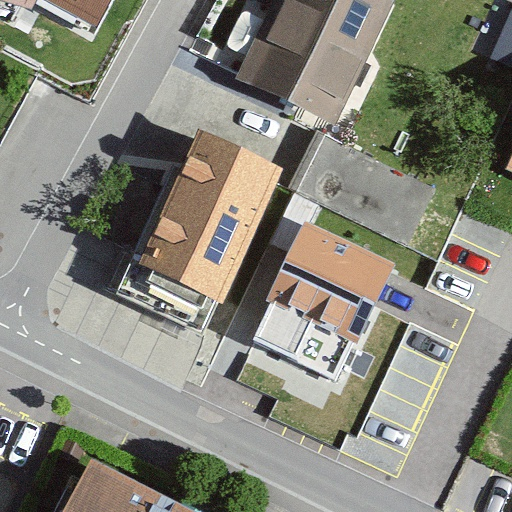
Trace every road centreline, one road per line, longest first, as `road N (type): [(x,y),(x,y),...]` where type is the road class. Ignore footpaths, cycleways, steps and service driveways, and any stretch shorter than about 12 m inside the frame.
road 1 (residential): [(5,326),(379,511)]
road 2 (residential): [(183,0),(5,326)]
